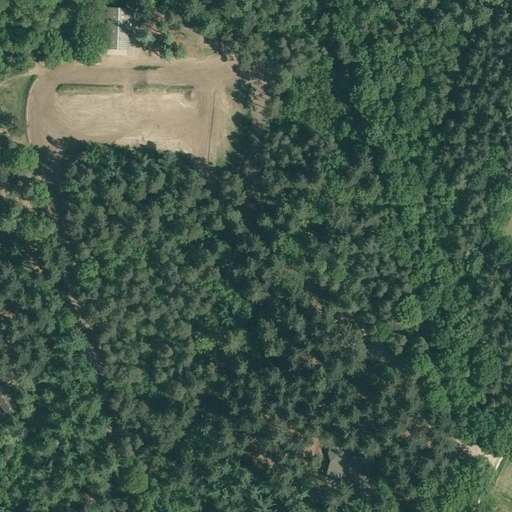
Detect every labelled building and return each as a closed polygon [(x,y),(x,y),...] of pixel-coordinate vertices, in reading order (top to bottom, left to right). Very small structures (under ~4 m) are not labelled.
[(105,47),(126,48),(128,8),(107,7),(105,47)] [(16,409),(5,392),(17,384),(7,370),(0,374),(0,404),(7,415),(16,409)] [(327,471),(353,478),(365,481),(371,472),(378,464),(373,454),(335,443),(327,451),(330,461),(327,471)] [(348,496),(363,500),(367,482),(365,481),(353,478),(348,496)] [(339,511),(352,511),(354,505),(337,502),(335,511),(339,511)]
